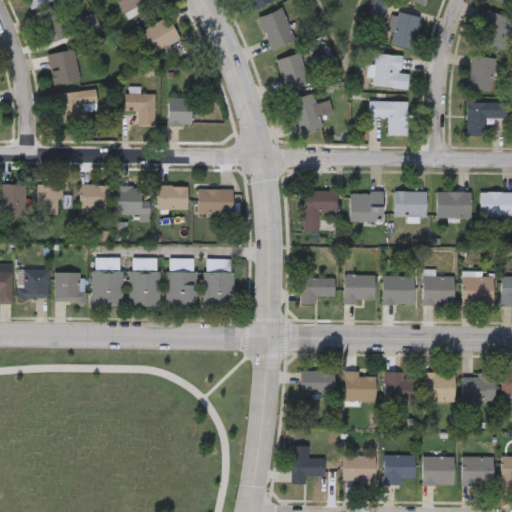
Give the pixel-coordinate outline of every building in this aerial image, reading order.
[(26,0),(49,0),(29,8),(26,0)] [(116,0),(144,0),(122,12),(116,0)] [(247,0),(271,0),(252,10),(247,0)] [(428,0),(409,0),(425,8),(428,0)] [(511,0),(511,6),(511,8),(496,0),(511,0)] [(33,12),(56,4),(66,35),(43,43),(33,12)] [(293,40),(270,49),(257,17),(280,7),(293,40)] [(476,40),(485,9),(511,17),(511,21),(503,48),(476,40)] [(412,48),(387,43),(394,11),(419,16),(412,48)] [(140,28),(168,16),(178,39),(149,51),(140,28)] [(51,83),(46,52),(73,48),(78,79),(51,83)] [(307,83),(284,90),(274,60),(297,52),(307,83)] [(407,87),(372,86),(373,53),(399,54),(399,73),(407,73),(407,87)] [(491,90),(468,89),(470,55),(493,56),(491,90)] [(95,108),(81,110),(82,121),(57,124),(54,91),(92,87),(95,108)] [(123,109),(123,91),(153,91),(153,123),(136,123),(136,109),(123,109)] [(331,112),(319,115),(321,126),(294,132),(286,99),(312,93),(314,102),(327,99),(331,112)] [(166,123),(166,96),(195,96),(195,123),(166,123)] [(386,134),(386,116),(368,116),(368,100),(407,100),(407,134),(386,134)] [(484,116),(484,135),(465,135),(465,101),(503,101),(503,116),(484,116)] [(25,215),(0,215),(0,182),(25,182),(25,215)] [(59,183),(59,213),(36,213),(36,183),(59,183)] [(109,213),(79,213),(79,184),(109,184),(109,213)] [(157,207),(157,184),(186,184),(186,207),(157,207)] [(116,185),(143,185),(143,214),(116,214),(116,185)] [(197,213),(197,187),(232,187),(232,213),(197,213)] [(316,231),(301,230),(301,190),(334,190),(334,212),(316,211),(316,231)] [(423,190),(423,216),(391,216),(391,190),(423,190)] [(467,191),(467,217),(434,217),(434,191),(467,191)] [(511,217),(476,217),(476,191),(511,191),(511,217)] [(347,221),(347,192),(380,192),(380,221),(347,221)] [(203,306),(203,257),(232,257),(232,306),(203,306)] [(0,263),(11,263),(11,302),(0,302),(0,263)] [(48,268),(48,298),(16,298),(16,268),(48,268)] [(91,304),(91,269),(121,269),(121,304),(91,304)] [(128,305),(128,269),(158,269),(159,304),(128,305)] [(165,305),(165,269),(196,269),(196,305),(165,305)] [(54,271),(84,271),(84,300),(54,300),(54,271)] [(371,274),(371,301),(340,301),(340,274),(371,274)] [(380,303),(380,275),(410,275),(410,303),(380,303)] [(419,303),(419,275),(451,275),(451,303),(419,303)] [(490,305),(459,305),(459,275),(490,275),(490,305)] [(313,295),(313,303),(297,303),(297,276),(331,276),(331,295),(313,295)] [(511,306),(498,306),(498,276),(511,276),(511,306)] [(297,392),(297,369),(332,369),(332,392),(297,392)] [(356,374),(373,374),(373,400),(343,400),(343,370),(356,370),(356,374)] [(400,370),(400,378),(413,378),(413,401),(381,401),(381,370),(400,370)] [(452,372),(452,400),(420,400),(420,372),(452,372)] [(511,392),(499,392),(499,372),(511,372),(511,392)] [(492,373),(492,401),(459,401),(459,373),(492,373)] [(340,480),(340,454),(373,454),(373,480),(340,480)] [(399,484),(381,483),(381,454),(413,454),(413,476),(399,476),(399,484)] [(452,455),(452,483),(420,483),(420,455),(452,455)] [(490,455),(490,484),(459,484),(459,455),(490,455)] [(511,455),(511,485),(499,485),(499,455),(511,455)] [(321,475),(302,475),(302,483),(289,483),(289,456),(321,456),(321,475)]
